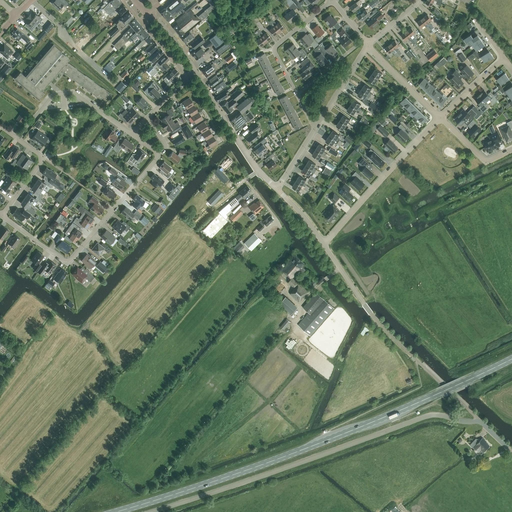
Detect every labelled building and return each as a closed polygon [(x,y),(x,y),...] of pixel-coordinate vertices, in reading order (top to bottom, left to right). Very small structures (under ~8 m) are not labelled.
[(65,7),(68,3),(64,0),(55,0),(52,3),(55,6),(54,6),(58,10),(62,5),(65,7)] [(174,0),(166,7),(167,8),(166,9),(164,8),(161,11),(161,13),(168,21),(169,21),(177,14),(178,14),(177,12),(183,7),(184,8),(186,7),(185,6),(192,0),(174,0)] [(173,28),(180,36),(199,20),(196,16),(195,18),(192,14),(193,13),(190,9),(198,3),(195,0),(194,0),(186,7),(184,8),(184,9),(183,9),(185,12),(175,21),(177,24),(173,28)] [(206,0),(213,8),(220,3),(217,0),(206,0)] [(297,8),(293,3),(290,0),(284,0),(283,1),(291,10),(284,16),(290,23),(298,16),(294,10),(297,8)] [(358,5),(361,2),(359,0),(356,3),(356,2),(350,7),(354,12),(360,7),(358,5)] [(376,4),(379,2),(377,0),(372,0),(368,4),(372,8),(377,4),(376,4)] [(115,8),(117,6),(112,1),(103,9),(110,16),(112,14),(116,10),(117,9),(115,8)] [(299,3),(296,5),(302,12),(305,10),(299,3)] [(122,16),(128,10),(123,6),(120,9),(119,9),(117,11),(116,10),(112,14),(115,16),(119,13),(122,16)] [(121,28),(134,16),(128,10),(116,23),(118,25),(117,26),(117,27),(110,34),(111,36),(111,37),(119,29),(120,27),(121,28)] [(201,20),(208,15),(205,10),(198,16),(201,20)] [(361,21),(369,14),(366,10),(357,16),(361,21)] [(31,14),(29,16),(38,24),(40,21),(42,19),(33,11),(31,14)] [(378,20),(383,16),(380,11),(372,17),(373,19),(368,23),(372,29),(380,22),(378,20)] [(427,14),(422,18),(431,29),(433,27),(429,22),(431,19),(427,14)] [(337,29),(341,26),(337,21),(335,18),(334,19),(330,15),(324,20),(330,27),(333,25),(337,29)] [(38,24),(29,16),(27,18),(25,21),(27,23),(25,25),(32,31),(38,24)] [(133,27),(119,39),(124,44),(128,40),(129,39),(129,38),(142,26),(135,18),(129,23),(133,27)] [(276,24),(271,18),(269,20),(279,32),(284,28),(279,22),(276,24)] [(431,29),(422,18),(417,22),(421,27),(424,25),(429,31),(431,29)] [(279,32),(269,20),(268,21),(272,27),(269,30),(274,35),(279,32)] [(48,33),(54,25),(50,21),(43,29),(48,33)] [(320,35),(324,32),(322,30),(318,25),(312,30),(318,36),(315,38),(318,42),(323,39),(320,35)] [(142,26),(131,37),(133,39),(137,36),(142,41),(149,35),(144,28),(142,26)] [(261,32),(258,29),(257,27),(255,28),(257,30),(256,31),(266,42),(271,38),(266,33),(263,35),(261,33),(261,32)] [(266,42),(256,31),(257,30),(255,28),(252,30),(259,38),(256,41),(261,46),(266,42)] [(345,47),(352,41),(348,37),(349,36),(342,28),(338,32),(343,39),(340,41),(345,47)] [(411,28),(406,31),(415,42),(417,40),(414,37),(412,35),(415,32),(411,28)] [(27,43),(30,40),(24,34),(23,34),(17,29),(12,36),(18,41),(21,37),(27,43)] [(186,44),(194,37),(189,31),(181,37),(186,44)] [(415,42),(406,31),(401,35),(405,40),(408,38),(410,41),(413,44),(415,46),(417,44),(415,42)] [(210,39),(216,47),(224,41),(217,33),(210,39)] [(306,34),(299,40),(305,48),(311,43),(313,46),(315,48),(319,45),(317,43),(313,38),(311,40),(306,34)] [(473,45),(481,39),(477,34),(473,38),(471,34),(464,39),(466,43),(469,40),(473,45)] [(141,42),(134,49),(135,50),(138,48),(139,48),(140,47),(139,46),(142,44),(144,42),(145,43),(146,41),(149,43),(153,39),(149,35),(142,41),(141,42)] [(200,36),(190,44),(194,49),(204,41),(200,36)] [(476,50),(484,44),(481,39),(473,45),(476,50)] [(219,54),(231,45),(227,40),(215,49),(216,51),(217,53),(217,52),(219,54)] [(401,54),(396,48),(399,45),(395,41),(390,44),(398,55),(401,54)] [(149,54),(158,45),(155,42),(154,43),(153,42),(145,49),(149,54)] [(13,52),(4,44),(0,48),(0,51),(4,55),(7,58),(11,55),(10,55),(13,52)] [(41,90),(58,70),(61,72),(62,71),(67,74),(66,75),(101,99),(102,98),(106,101),(111,94),(102,88),(65,61),(68,58),(61,52),(62,51),(53,44),(47,52),(28,74),(26,77),(20,72),(15,78),(39,99),(44,93),(41,90)] [(299,51),(293,44),(286,51),(292,59),(297,55),(301,59),(307,55),(302,49),(299,51)] [(327,44),(322,48),(326,53),(328,52),(332,57),(338,52),(331,44),(329,47),(327,44)] [(398,55),(390,44),(385,48),(389,53),(392,51),(396,57),(398,55)] [(326,53),(322,48),(319,45),(314,50),(318,55),(315,58),(322,65),(328,61),(323,55),(326,53)] [(205,52),(200,46),(191,53),(196,59),(205,52)] [(152,63),(164,52),(161,49),(159,50),(157,48),(147,58),(152,63)] [(411,48),(408,50),(417,60),(420,58),(411,48)] [(431,61),(439,55),(434,49),(426,56),(431,61)] [(235,59),(238,57),(233,51),(230,53),(231,54),(225,59),(228,63),(234,58),(235,59)] [(493,56),(489,51),(481,57),(485,62),(493,56)] [(18,60),(22,56),(18,52),(14,57),(18,60)] [(457,56),(462,62),(467,58),(462,52),(457,56)] [(257,57),(261,65),(268,61),(264,54),(257,57)] [(170,67),(165,63),(169,59),(165,55),(155,64),(158,67),(162,71),(165,69),(166,70),(170,67)] [(309,69),(314,65),(308,58),(301,63),(304,68),(303,69),(305,71),(301,74),(305,79),(312,73),(309,69)] [(231,70),(237,66),(234,62),(233,61),(228,66),(231,70)] [(272,69),(268,61),(261,65),(265,72),(272,69)] [(107,64),(103,68),(108,73),(112,69),(107,64)] [(201,70),(206,77),(211,73),(210,73),(215,69),(213,68),(214,68),(214,67),(214,66),(214,65),(213,65),(213,64),(212,64),(211,65),(210,64),(206,67),(206,66),(201,70)] [(7,66),(0,74),(0,81),(11,69),(7,66)] [(461,71),(468,78),(474,73),(466,66),(461,71)] [(179,79),(176,76),(179,73),(175,68),(166,76),(171,81),(174,83),(179,79)] [(276,76),(272,69),(265,72),(269,80),(276,76)] [(375,69),(372,74),(378,79),(381,80),(382,78),(380,77),(382,73),(375,69)] [(124,79),(129,74),(126,70),(120,76),(124,79)] [(458,77),(460,75),(456,70),(451,74),(453,76),(450,79),(458,88),(463,83),(458,77)] [(501,84),(509,78),(505,73),(497,79),(501,84)] [(218,78),(216,75),(209,80),(210,82),(209,83),(212,86),(220,80),(224,76),(223,74),(218,78)] [(372,74),(368,79),(375,84),(378,79),(372,74)] [(280,83),(276,76),(269,80),(273,87),(280,83)] [(419,83),(419,84),(426,91),(431,85),(427,81),(429,80),(426,77),(419,84),(419,83)] [(211,87),(215,94),(226,86),(224,82),(222,79),(212,87),(211,87)] [(121,93),(127,87),(127,86),(123,83),(122,82),(116,89),(121,93)] [(155,89),(158,87),(153,82),(148,87),(151,90),(148,92),(149,93),(148,94),(150,96),(151,95),(155,99),(160,94),(155,89)] [(136,86),(133,83),(131,86),(137,92),(140,89),(136,86)] [(284,91),(280,83),(273,87),(277,95),(284,91)] [(433,83),(431,85),(426,91),(433,98),(438,92),(434,88),(436,87),(433,83)] [(364,84),(361,89),(368,94),(370,96),(373,98),(374,96),(369,92),(371,89),(364,84)] [(226,91),(225,91),(224,90),(217,95),(218,96),(217,97),(219,101),(228,96),(226,94),(228,93),(227,92),(232,88),(230,85),(225,89),(226,91)] [(236,101),(244,94),(239,88),(231,95),(233,98),(228,102),(227,101),(221,105),(227,113),(233,109),(232,108),(238,103),(236,101)] [(370,96),(368,94),(361,89),(357,95),(364,99),(366,96),(372,100),(373,98),(370,96)] [(440,90),(438,92),(433,98),(441,105),(446,99),(445,99),(442,95),(443,93),(440,90)] [(484,90),(479,94),(486,102),(489,99),(493,104),(497,100),(493,94),(490,96),(484,90)] [(129,100),(123,93),(120,97),(126,103),(129,100)] [(484,104),(486,102),(479,94),(475,99),(481,105),(479,107),(483,112),(487,108),(484,104)] [(279,99),(283,107),(290,103),(286,95),(279,99)] [(146,105),(148,103),(142,97),(136,103),(142,109),(144,108),(145,108),(145,106),(146,106),(146,105)] [(251,97),(248,97),(236,106),(242,113),(245,111),(248,108),(254,103),(253,100),(251,97)] [(413,104),(406,97),(399,104),(402,107),(404,105),(408,109),(413,104)] [(189,98),(183,102),(180,104),(181,106),(184,104),(187,109),(193,105),(189,98)] [(354,100),(350,105),(362,113),(364,111),(358,107),(360,104),(354,100)] [(294,110),(290,103),(283,107),(287,114),(294,110)] [(378,107),(375,110),(380,113),(382,110),(384,106),(380,103),(378,107)] [(130,110),(128,112),(125,110),(135,119),(140,115),(132,108),(133,107),(130,104),(127,107),(130,110)] [(420,111),(413,104),(408,109),(406,111),(409,114),(411,112),(415,116),(420,111)] [(198,112),(193,105),(187,109),(184,111),(185,113),(188,111),(191,116),(198,112)] [(362,113),(350,105),(347,110),(353,115),(356,111),(361,115),(362,113)] [(161,123),(163,126),(173,120),(171,117),(174,115),(172,113),(174,112),(172,108),(166,111),(168,115),(161,120),(161,119),(160,120),(162,122),(161,123)] [(460,114),(455,119),(461,125),(467,119),(470,121),(477,114),(471,108),(467,113),(463,109),(463,110),(459,113),(460,114)] [(135,119),(125,110),(119,116),(124,121),(126,119),(131,124),(135,119)] [(298,118),(294,110),(287,114),(291,122),(298,118)] [(248,121),(254,116),(249,111),(248,112),(247,113),(245,111),(242,113),(241,114),(240,112),(231,120),(238,128),(247,121),(248,121)] [(420,111),(415,116),(413,118),(416,121),(418,119),(422,123),(427,118),(420,111)] [(21,123),(26,116),(21,112),(16,120),(21,123)] [(202,119),(198,112),(191,116),(194,121),(192,123),(193,125),(196,123),(202,119)] [(343,115),(340,120),(346,125),(348,126),(352,129),(353,127),(347,123),(350,120),(343,115)] [(302,126),(298,118),(291,122),(295,129),(302,126)] [(362,118),(359,121),(366,126),(367,124),(369,122),(362,118)] [(471,129),(468,131),(474,137),(473,136),(476,134),(476,135),(478,132),(480,129),(481,130),(476,125),(477,123),(474,119),(474,118),(467,126),(467,125),(471,129)] [(175,123),(173,120),(163,126),(165,130),(165,129),(166,129),(168,131),(174,127),(176,131),(180,128),(181,128),(178,122),(175,123)] [(343,130),(346,125),(340,120),(336,126),(343,130)] [(511,132),(510,129),(511,128),(511,122),(511,120),(507,122),(508,126),(501,129),(505,137),(504,138),(506,141),(507,142),(508,141),(508,142),(511,140),(511,139),(511,132)] [(208,129),(204,122),(197,126),(195,128),(196,130),(199,128),(202,133),(208,129)] [(256,131),(260,128),(256,123),(249,128),(253,133),(246,138),(250,144),(260,136),(256,131)] [(187,124),(181,128),(180,128),(187,139),(193,135),(187,124)] [(406,128),(401,124),(398,126),(401,129),(396,134),(404,142),(409,136),(403,131),(406,128)] [(380,125),(376,128),(382,134),(385,137),(389,134),(385,130),(380,125)] [(115,132),(109,127),(103,136),(109,140),(109,139),(113,142),(117,137),(113,134),(115,132)] [(213,136),(208,129),(202,133),(199,135),(200,137),(203,135),(206,140),(213,136)] [(36,143),(43,134),(38,131),(31,139),(36,143)] [(333,131),(329,136),(341,144),(342,142),(337,138),(339,135),(333,131)] [(185,140),(181,133),(176,136),(176,137),(171,140),(175,145),(178,143),(178,144),(185,140)] [(491,140),(484,143),(486,148),(486,149),(487,152),(491,150),(490,149),(492,149),(492,150),(496,148),(495,147),(499,145),(497,142),(501,140),(497,133),(489,137),(491,140)] [(41,147),(48,138),(43,134),(36,143),(41,147)] [(217,143),(213,136),(206,140),(209,145),(206,147),(208,149),(210,147),(211,147),(217,143)] [(341,144),(329,136),(325,141),(332,145),(332,146),(333,144),(334,143),(339,146),(341,144)] [(363,136),(360,140),(362,142),(368,148),(371,144),(365,138),(363,136)] [(263,145),(267,142),(264,138),(258,143),(260,146),(255,150),(262,159),(265,156),(263,152),(267,149),(263,145)] [(129,152),(133,145),(124,139),(121,144),(117,142),(112,148),(118,152),(121,147),(129,152)] [(390,139),(385,144),(390,150),(391,149),(394,152),(398,148),(395,145),(390,139)] [(319,144),(315,150),(328,158),(329,156),(323,152),(326,148),(319,144)] [(20,150),(14,146),(9,153),(7,151),(3,156),(8,160),(11,156),(14,159),(20,150)] [(330,148),(328,151),(336,156),(338,152),(336,151),(331,147),(330,148)] [(145,153),(140,149),(135,155),(133,154),(127,162),(132,166),(136,159),(139,161),(140,161),(141,161),(143,159),(142,158),(145,153)] [(371,154),(369,157),(380,167),(385,162),(374,151),(374,152),(371,149),(368,151),(371,154)] [(172,151),(168,157),(176,164),(181,158),(180,158),(183,155),(186,155),(186,151),(179,150),(179,154),(177,155),(172,151)] [(328,158),(315,150),(312,155),(319,159),(321,156),(327,159),(328,158)] [(274,162),(277,159),(272,153),(268,156),(271,160),(266,164),(270,170),(277,165),(274,162)] [(27,169),(33,161),(28,158),(29,157),(26,155),(23,160),(20,158),(16,163),(22,167),(23,166),(27,169)] [(231,162),(232,160),(229,157),(225,161),(225,160),(220,165),(225,170),(232,163),(231,162)] [(367,167),(369,164),(363,158),(358,163),(364,168),(361,171),(369,179),(374,173),(367,167)] [(309,160),(305,165),(318,173),(319,171),(314,168),(316,164),(309,160)] [(335,166),(328,162),(327,162),(326,163),(321,160),(320,163),(332,171),(335,166)] [(171,168),(164,162),(159,167),(165,172),(163,174),(168,178),(172,174),(173,171),(173,170),(171,168)] [(318,173),(305,165),(302,171),(309,175),(311,171),(317,175),(318,173)] [(118,172),(109,167),(107,170),(109,171),(108,171),(115,176),(118,172)] [(328,176),(332,171),(326,167),(322,172),(328,176)] [(56,174),(50,170),(46,168),(42,174),(50,179),(48,182),(57,188),(58,186),(60,183),(54,178),(56,174)] [(17,183),(10,178),(13,175),(7,171),(5,175),(8,177),(4,181),(13,188),(17,183)] [(225,188),(230,183),(218,171),(213,176),(225,188)] [(354,179),(351,182),(354,184),(353,185),(356,187),(359,190),(364,184),(359,179),(362,177),(356,171),(351,176),(354,179)] [(153,180),(152,181),(153,181),(152,183),(152,184),(152,186),(153,187),(155,187),(157,186),(158,185),(160,186),(164,181),(158,176),(157,176),(154,174),(151,178),(153,180)] [(107,183),(101,178),(97,176),(96,178),(100,180),(98,182),(104,186),(107,183)] [(121,189),(126,182),(117,176),(112,183),(121,189)] [(299,176),(295,181),(302,186),(305,187),(308,189),(309,187),(304,184),(306,180),(299,176)] [(52,185),(50,184),(45,180),(43,182),(38,179),(35,184),(43,189),(46,185),(51,188),(52,185)] [(13,188),(4,181),(1,186),(9,193),(13,188)] [(305,187),(302,186),(295,181),(292,187),(299,191),(301,188),(303,189),(304,189),(307,191),(308,189),(305,187)] [(171,194),(176,187),(171,183),(166,189),(171,194)] [(348,191),(351,188),(345,183),(341,188),(344,190),(341,194),(348,202),(354,196),(348,191)] [(35,184),(31,189),(37,193),(35,195),(37,196),(40,199),(44,194),(41,192),(43,189),(35,184)] [(230,208),(231,206),(238,200),(243,196),(244,198),(250,193),(249,191),(252,190),(248,185),(239,192),(240,193),(236,197),(229,203),(219,212),(219,213),(202,230),(211,238),(228,221),(225,219),(227,217),(227,215),(226,214),(231,209),(230,208)] [(107,186),(102,193),(110,198),(110,197),(113,199),(116,194),(114,192),(114,191),(107,186)] [(61,192),(56,199),(57,199),(60,202),(65,195),(61,192)] [(42,200),(40,199),(37,196),(35,199),(28,193),(24,198),(32,204),(34,201),(36,203),(38,201),(40,203),(42,200)] [(334,193),(330,199),(335,203),(339,198),(334,193)] [(141,206),(145,201),(144,200),(145,199),(142,197),(141,198),(137,194),(133,199),(135,202),(132,205),(137,210),(141,206)] [(214,195),(208,202),(212,206),(219,199),(214,195)] [(90,209),(99,215),(101,212),(102,212),(102,211),(104,209),(96,204),(98,201),(92,197),(87,203),(92,206),(90,209)] [(30,207),(32,204),(24,198),(21,203),(28,208),(26,211),(32,215),(34,211),(34,210),(30,207)] [(259,209),(263,206),(259,200),(254,204),(254,203),(249,207),(255,214),(260,210),(259,209)] [(151,209),(157,214),(158,212),(160,213),(161,211),(162,212),(163,210),(156,204),(151,209)] [(240,204),(232,212),(233,214),(242,205),(240,204)] [(338,214),(340,211),(333,205),(326,213),(327,213),(324,216),(326,218),(329,220),(330,221),(333,218),(334,219),(336,216),(338,214)] [(80,209),(83,211),(83,212),(82,214),(80,216),(91,224),(94,220),(89,216),(91,213),(85,208),(82,206),(80,209)] [(141,215),(136,211),(134,214),(126,207),(121,213),(126,217),(126,219),(127,219),(129,219),(130,220),(133,216),(137,220),(141,215)] [(27,219),(30,214),(24,210),(23,212),(17,208),(12,215),(21,221),(24,217),(27,219)] [(233,222),(242,212),(239,209),(229,218),(233,222)] [(270,215),(263,221),(261,219),(258,222),(260,224),(261,224),(257,228),(260,231),(264,227),(263,226),(264,224),(266,226),(270,222),(273,219),(270,215)] [(91,224),(80,216),(79,219),(76,217),(73,222),(77,225),(79,222),(88,229),(91,224)] [(143,216),(140,220),(145,224),(149,221),(143,216)] [(124,229),(126,231),(130,227),(123,221),(121,223),(118,220),(112,227),(120,233),(124,229)] [(76,229),(78,226),(73,223),(67,229),(79,238),(82,234),(76,229)] [(7,234),(9,231),(3,227),(0,231),(0,237),(3,240),(5,237),(7,235),(7,234)] [(79,238),(67,229),(65,233),(66,234),(64,238),(66,240),(69,237),(76,242),(79,238)] [(115,238),(106,230),(101,237),(110,244),(115,238)] [(251,250),(261,240),(254,233),(244,243),(251,250)] [(62,237),(57,234),(54,239),(58,242),(60,243),(57,246),(63,250),(63,251),(67,253),(71,247),(62,240),(60,239),(62,237)] [(18,242),(20,239),(15,235),(13,238),(12,237),(8,243),(14,248),(19,242),(18,242)] [(127,243),(120,238),(118,240),(125,246),(127,243)] [(98,255),(104,248),(109,253),(111,250),(103,243),(100,245),(97,243),(92,249),(98,255)] [(234,249),(238,252),(244,246),(240,243),(234,249)] [(41,265),(39,263),(44,256),(38,252),(32,260),(36,263),(33,268),(37,271),(41,265)] [(90,268),(96,262),(87,254),(81,261),(90,268)] [(299,283),(292,277),(299,268),(300,268),(300,269),(300,270),(302,272),(305,269),(300,265),(303,262),(295,255),(291,260),(290,259),(281,269),(290,278),(287,282),(294,288),(289,293),(298,301),(308,290),(299,282),(299,283)] [(43,266),(38,272),(41,275),(45,270),(50,273),(56,265),(50,261),(48,264),(45,262),(43,266)] [(96,266),(103,272),(107,267),(100,262),(96,266)] [(94,277),(85,269),(82,272),(77,268),(72,274),(75,276),(75,277),(77,279),(78,278),(80,280),(79,280),(82,283),(84,280),(83,279),(85,277),(90,282),(94,277)] [(63,278),(67,273),(61,269),(58,274),(57,273),(54,279),(60,283),(64,278),(63,278)] [(54,283),(49,280),(44,286),(49,289),(51,287),(54,283)] [(283,296),(274,289),(273,290),(272,290),(271,291),(272,291),(271,292),(280,299),(283,296)] [(309,334),(333,307),(315,291),(302,306),(308,312),(297,324),(309,334)] [(296,307),(284,296),(279,302),(291,313),(296,307)] [(284,329),(290,321),(287,318),(280,326),(284,329)] [(480,449),(483,452),(489,446),(485,442),(486,441),(482,438),(479,441),(477,439),(476,438),(469,445),(470,445),(473,448),(474,447),(476,449),(477,448),(479,450),(480,449)]
